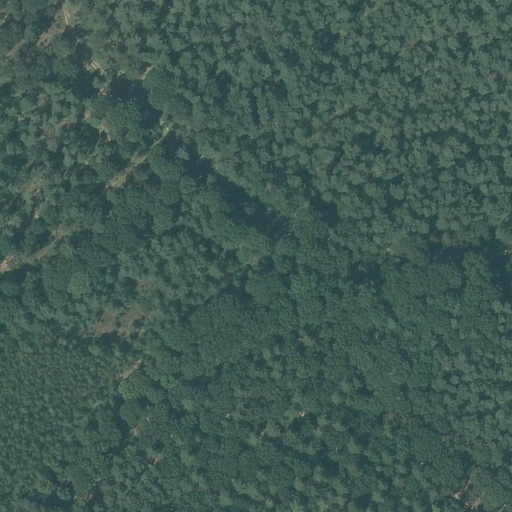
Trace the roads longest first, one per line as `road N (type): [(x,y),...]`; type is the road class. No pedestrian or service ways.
road 1 (track): [(329,285),(284,234),(123,93),(74,39),(65,0)]
road 2 (track): [(511,496),(329,285)]
road 3 (track): [(511,255),(329,285)]
